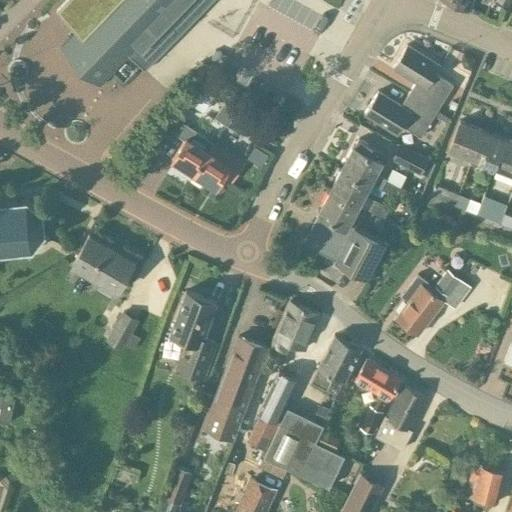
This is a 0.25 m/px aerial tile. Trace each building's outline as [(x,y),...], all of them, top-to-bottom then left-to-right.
[(66,0),(59,8),(79,28),(64,43),(102,80),(128,53),(145,70),(212,1),(213,0),(66,0)] [(444,0),(468,11),(473,0),(444,0)] [(418,80),(409,93),(437,111),(452,85),(433,73),(438,66),(406,46),(394,65),(418,80)] [(463,53),(460,61),(463,68),(471,71),(476,58),(463,53)] [(437,111),(409,93),(401,106),(378,92),(366,110),(398,131),(402,125),(421,136),(437,111)] [(453,100),(449,108),(454,110),(458,102),(453,100)] [(224,102),(215,117),(226,125),(236,110),(224,102)] [(226,125),(236,131),(239,127),(259,140),(266,129),(246,116),(236,110),(226,125)] [(448,148),(472,158),(484,130),(460,120),(448,148)] [(185,138),(171,160),(194,174),(214,143),(185,124),(178,134),(185,138)] [(495,167),(506,139),(484,130),(472,158),(495,167)] [(358,136),(354,143),(353,143),(341,167),(396,196),(401,186),(387,178),(377,173),(388,152),(358,136)] [(511,173),(511,141),(506,139),(495,167),(511,173)] [(428,176),(434,162),(428,159),(429,158),(399,142),(391,158),(421,174),(421,172),(428,176)] [(214,143),(194,174),(216,188),(223,176),(232,181),(244,162),(214,143)] [(396,196),(341,167),(329,189),(360,205),(371,183),(396,196)] [(430,196),(453,205),(458,193),(438,185),(437,188),(434,187),(430,196)] [(359,206),(360,205),(329,189),(316,213),(319,215),(304,242),(366,275),(384,240),(356,225),(365,209),(359,206)] [(458,193),(453,205),(465,210),(470,198),(458,193)] [(26,199),(0,202),(0,252),(32,249),(45,232),(43,212),(26,199)] [(390,207),(375,199),(370,210),(385,218),(390,207)] [(499,223),(503,212),(481,202),(477,214),(499,223)] [(511,215),(503,212),(499,223),(511,228),(511,215)] [(390,222),(384,233),(394,238),(400,227),(390,222)] [(134,260),(89,234),(71,266),(116,291),(134,260)] [(447,268),(431,289),(425,285),(427,282),(418,274),(405,291),(412,295),(395,317),(417,333),(443,299),(455,308),(471,286),(447,268)] [(169,332),(186,338),(175,367),(204,378),(218,341),(204,336),(216,301),(185,290),(169,332)] [(289,300),(274,337),(270,345),(286,352),(290,343),(304,349),(319,311),(289,300)] [(123,349),(140,319),(123,310),(106,340),(123,349)] [(351,340),(348,341),(335,334),(311,381),(327,389),(334,374),(344,379),(361,347),(357,345),(357,343),(351,340)] [(204,428),(230,438),(233,439),(268,346),(238,335),(204,428)] [(367,358),(354,380),(388,399),(400,377),(395,375),(397,372),(389,368),(388,370),(367,358)] [(279,369),(259,411),(260,412),(277,420),(297,378),(279,369)] [(426,397),(404,385),(387,416),(386,415),(375,435),(402,449),(412,430),(409,428),(426,397)] [(0,394),(0,406),(2,407),(0,414),(0,419),(11,421),(16,398),(0,394)] [(320,403),(313,417),(323,422),(330,408),(320,403)] [(360,428),(374,434),(384,411),(370,405),(360,428)] [(266,449),(263,455),(264,456),(288,467),(300,473),(329,486),(345,454),(335,450),(315,440),(321,429),(324,423),(287,406),(279,421),(266,449)] [(260,412),(247,440),(266,449),(279,421),(277,420),(260,412)] [(487,501),(496,503),(505,469),(481,463),(481,464),(474,462),(470,478),(477,480),(472,496),(475,497),(474,502),(486,506),(487,501)] [(175,465),(164,496),(181,502),(193,472),(175,465)] [(338,511),(370,511),(384,485),(360,472),(338,511)] [(265,511),(277,488),(251,476),(233,511),(265,511)]
